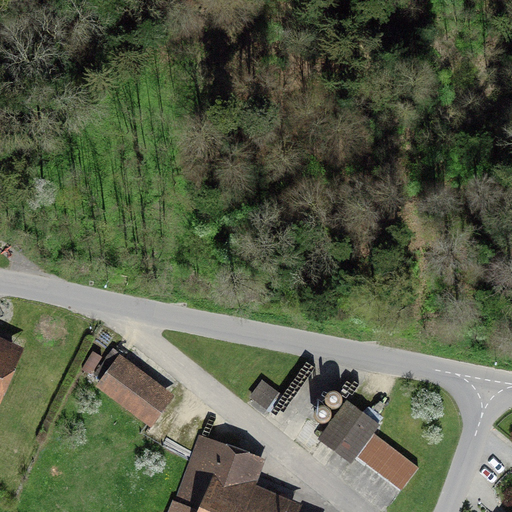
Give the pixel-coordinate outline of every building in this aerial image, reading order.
[(0,353),(0,384),(11,359),(0,353)] [(118,365),(102,387),(149,422),(165,400),(118,365)] [(334,398),(330,402),(330,408),(334,412),(340,412),(344,408),(344,402),(340,398),(334,398)] [(301,412),(284,402),(275,415),(293,426),(301,412)] [(350,404),(323,438),(351,459),(376,424),(350,404)] [(320,419),(324,425),(330,424),(333,418),(330,413),(323,413),(320,419)] [(372,433),(355,455),(401,491),(418,468),(372,433)] [(221,450),(198,511),(196,511),(173,503),(169,511),(268,511),(236,498),(249,461),(221,450)]
